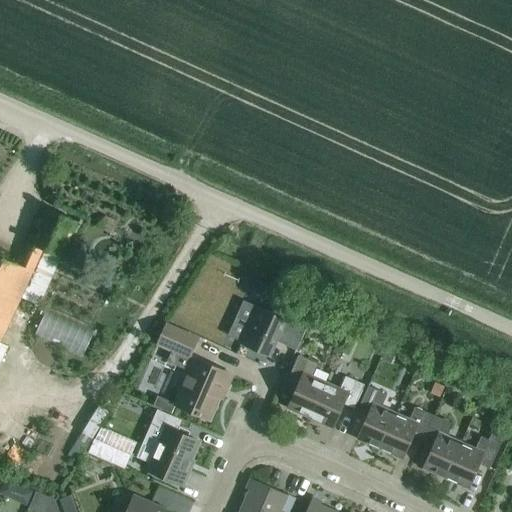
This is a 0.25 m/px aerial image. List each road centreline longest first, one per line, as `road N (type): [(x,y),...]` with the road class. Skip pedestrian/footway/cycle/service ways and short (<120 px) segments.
road 1 (unclassified): [(511,328),(0,103)]
road 2 (residential): [(424,511),(252,441),(211,511)]
